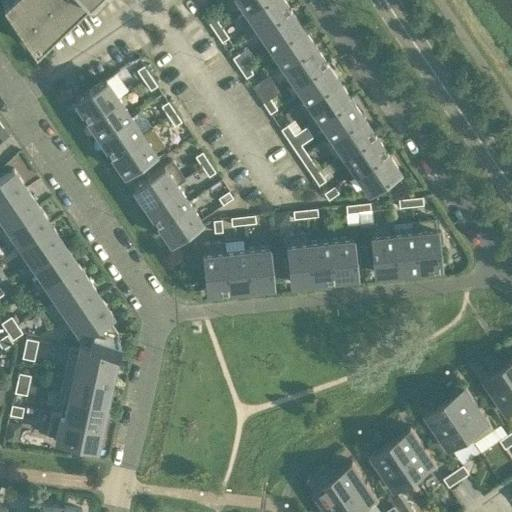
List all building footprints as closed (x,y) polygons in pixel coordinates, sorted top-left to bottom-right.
[(2,0),(33,46),(56,24),(71,10),(73,8),(81,0),(2,0)] [(258,0),(246,9),(234,17),(246,35),(258,26),(288,6),(284,0),(258,0)] [(240,0),(246,9),(258,0),(240,0)] [(288,6),(258,26),(270,44),(300,24),(288,6)] [(207,20),(214,30),(221,25),(214,15),(207,20)] [(313,42),(300,24),(270,44),(282,62),(313,42)] [(228,36),(221,25),(214,30),(221,40),(228,36)] [(282,62),(295,80),(325,60),(313,42),(282,62)] [(238,66),(245,61),(238,51),(232,56),(238,66)] [(325,60),(295,80),(307,98),(337,78),(325,60)] [(252,71),(245,61),(238,66),(245,76),(252,71)] [(136,68),(143,78),(150,74),(143,63),(136,68)] [(105,77),(75,97),(87,116),(117,96),(117,95),(126,88),(115,71),(105,78),(105,77)] [(156,84),(150,74),(143,78),(150,88),(156,84)] [(349,96),(337,78),(307,98),(299,103),(311,121),(319,116),(349,96)] [(256,92),(263,102),(269,97),(263,87),(256,92)] [(87,116),(99,134),(129,113),(117,96),(87,116)] [(349,96),(319,116),(331,134),(361,113),(349,96)] [(276,107),(269,97),(263,102),(269,112),(276,107)] [(160,104),(167,114),(174,109),(167,99),(160,104)] [(129,113),(99,134),(111,152),(141,131),(151,125),(140,108),(130,115),(129,113)] [(174,109),(167,114),(174,124),(181,119),(174,109)] [(331,134),(343,152),(373,131),(361,113),(331,134)] [(280,127),(287,137),(293,133),(287,123),(280,127)] [(141,131),(111,152),(124,170),(154,150),(164,143),(151,125),(141,131)] [(373,131),(343,152),(355,170),(385,149),(373,131)] [(300,143),(293,133),(287,137),(293,147),(300,143)] [(398,168),(385,149),(355,170),(368,188),(398,168)] [(194,154),(201,164),(208,160),(201,150),(194,154)] [(175,182),(176,183),(184,177),(171,158),(133,184),(145,202),(175,182)] [(304,163),(311,173),(318,169),(311,159),(304,163)] [(215,170),(208,160),(201,164),(208,174),(215,170)] [(13,167),(0,175),(0,202),(25,186),(13,167)] [(325,179),(318,169),(311,173),(318,183),(325,179)] [(145,202),(157,220),(188,200),(176,183),(175,182),(145,202)] [(333,184),(323,191),(328,198),(338,191),(333,184)] [(25,186),(0,202),(0,229),(8,225),(7,224),(37,204),(25,186)] [(222,203),(232,196),(227,189),(217,196),(222,203)] [(410,196),(410,204),(422,203),(422,195),(410,196)] [(398,206),(410,204),(410,196),(398,197),(398,206)] [(188,200),(157,220),(170,239),(200,218),(198,215),(188,200)] [(357,202),(358,210),(370,209),(369,201),(357,202)] [(346,211),(358,210),(357,202),(345,203),(346,211)] [(7,224),(8,225),(19,242),(50,222),(37,204),(7,224)] [(316,206),(304,207),(305,216),(317,214),(316,206)] [(293,217),(305,216),(304,207),(292,209),(293,217)] [(242,214),(243,222),(255,221),(254,213),(242,214)] [(231,224),(243,222),(242,214),(230,216),(231,224)] [(439,263),(437,244),(443,243),(441,231),(436,232),(434,217),(412,219),(413,227),(417,265),(439,263)] [(220,218),(212,218),(214,230),(222,230),(220,218)] [(20,242),(13,247),(25,264),(31,260),(32,260),(62,239),(50,222),(19,242),(20,242)] [(373,270),(395,267),(391,229),(391,222),(368,224),(373,270)] [(391,229),(395,267),(417,265),(413,227),(391,229)] [(289,278),(311,276),(307,238),(307,231),(284,233),(289,278)] [(329,236),(333,274),(355,272),(351,234),(329,236)] [(307,238),(311,276),(333,274),(329,236),(307,238)] [(242,238),(223,240),(228,285),(249,283),(245,245),(243,245),(242,238)] [(32,260),(43,277),(44,278),(74,257),(62,239),(32,260)] [(205,288),(228,285),(223,240),(200,242),(205,288)] [(245,245),(249,283),(271,281),(267,243),(245,245)] [(43,277),(39,280),(52,298),(86,275),(74,257),(44,278),(43,277)] [(64,317),(68,314),(68,313),(98,293),(86,275),(52,298),(64,317)] [(111,312),(98,293),(68,313),(68,314),(80,331),(106,314),(106,315),(111,312)] [(81,333),(78,346),(78,347),(113,355),(118,335),(116,334),(117,330),(106,315),(106,314),(80,331),(81,333)] [(10,315),(0,322),(6,330),(16,323),(10,315)] [(22,331),(16,323),(6,330),(11,338),(22,331)] [(6,332),(0,336),(0,344),(2,348),(12,341),(6,332)] [(26,336),(23,346),(35,349),(37,339),(26,336)] [(109,378),(113,355),(78,347),(78,346),(68,344),(63,368),(70,369),(109,378)] [(35,349),(23,346),(21,356),(33,359),(35,349)] [(511,356),(503,362),(511,374),(511,356)] [(510,414),(511,413),(511,374),(503,362),(484,375),(510,414)] [(104,400),(109,378),(70,369),(63,368),(59,390),(63,391),(104,400)] [(16,380),(28,383),(30,373),(18,371),(16,380)] [(28,383),(16,380),(14,391),(26,393),(28,383)] [(465,384),(445,397),(471,436),(474,440),(494,427),(465,384)] [(63,391),(59,412),(59,413),(99,422),(104,400),(63,391)] [(471,436),(445,397),(425,410),(452,449),(471,436)] [(9,413),(21,415),(23,406),(11,403),(9,413)] [(94,444),(99,422),(59,413),(59,412),(50,411),(45,433),(55,435),(54,439),(72,441),(72,439),(94,444)] [(4,437),(11,438),(16,435),(20,420),(8,418),(4,437)] [(411,425),(391,438),(418,477),(437,464),(411,425)] [(505,447),(511,442),(511,435),(509,432),(499,439),(505,447)] [(391,438),(371,451),(398,491),(418,477),(391,438)] [(352,460),(333,473),(358,511),(359,511),(379,499),(352,460)] [(453,470),(459,478),(469,471),(463,463),(453,470)] [(449,485),(459,478),(453,470),(443,477),(449,485)] [(358,511),(333,473),(313,486),(330,511),(358,511)] [(41,503),(38,511),(79,511),(81,508),(41,503)]
